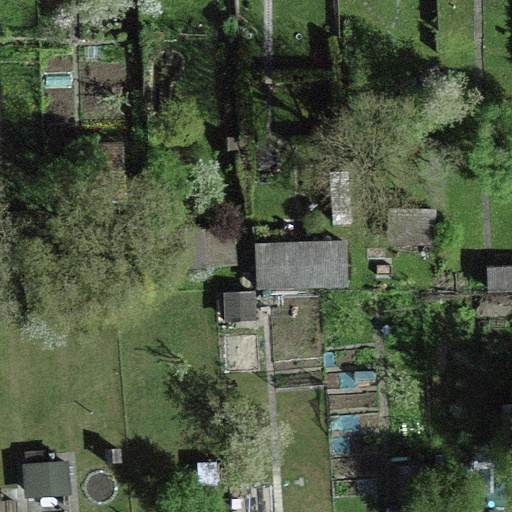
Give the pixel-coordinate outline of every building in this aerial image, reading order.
[(81,199),(120,198),(119,161),(81,163),(81,199)] [(428,213),(394,213),(394,239),(428,239),(428,213)] [(6,257),(43,255),(41,224),(4,225),(6,257)] [(175,267),(226,263),(224,230),(173,234),(175,267)] [(255,291),(344,288),(343,247),(253,251),(255,291)] [(487,292),(511,292),(511,273),(487,273),(487,292)] [(395,511),(431,511),(429,467),(392,469),(395,511)] [(26,495),(56,493),(54,469),(24,470),(26,495)]
